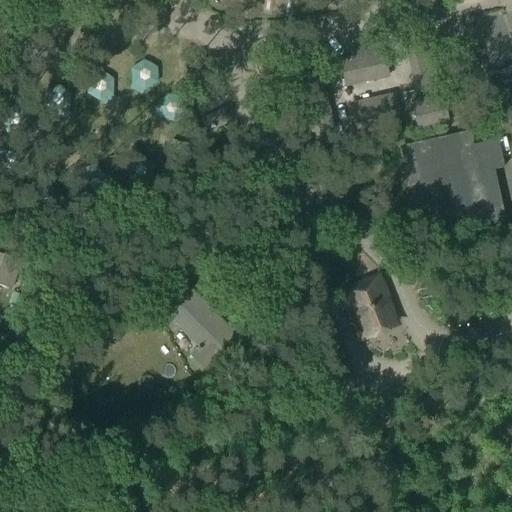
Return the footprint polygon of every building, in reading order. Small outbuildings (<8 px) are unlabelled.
[(441,89),(428,31),(402,36),(415,94),(441,89)] [(368,55),(341,61),(347,85),(386,76),(379,47),(366,50),(368,55)] [(317,148),(336,144),(319,60),(299,64),(317,148)] [(156,71),(143,63),(129,71),(130,87),(128,91),(142,98),(144,93),(157,87),(156,71)] [(511,69),(498,74),(511,111),(511,69)] [(93,71),(81,79),(81,96),(96,102),(98,105),(111,97),(108,92),(108,78),(93,71)] [(58,83),(44,87),(38,102),(50,113),(51,117),(66,113),(64,108),(69,95),(58,83)] [(394,96),(350,105),(355,133),(399,124),(394,96)] [(185,118),(183,103),(168,97),(156,108),(152,109),(155,124),(160,123),(173,129),(185,118)] [(410,101),(418,134),(434,130),(433,127),(449,124),(443,97),(427,100),(427,97),(410,101)] [(465,139),(408,151),(426,237),(504,220),(494,170),(503,168),(498,146),(468,153),(465,139)] [(187,173),(196,162),(193,147),(177,144),(173,141),(163,153),(167,156),(171,170),(187,173)] [(137,189),(151,185),(156,169),(143,159),(141,155),(127,160),(128,165),(124,178),(137,189)] [(89,203),(103,200),(110,185),(98,174),(97,169),(82,173),(83,178),(78,191),(89,203)] [(37,215),(52,214),(60,201),(51,188),(51,183),(35,184),(36,189),(28,201),(37,215)] [(0,285),(10,290),(20,261),(3,255),(2,257),(0,256),(0,285)] [(376,278),(344,292),(356,320),(361,334),(394,321),(388,306),(377,278),(376,278)] [(190,289),(165,314),(195,344),(188,350),(207,369),(214,363),(238,338),(198,297),(192,291),(190,289)] [(120,326),(106,331),(109,338),(122,333),(120,326)]
